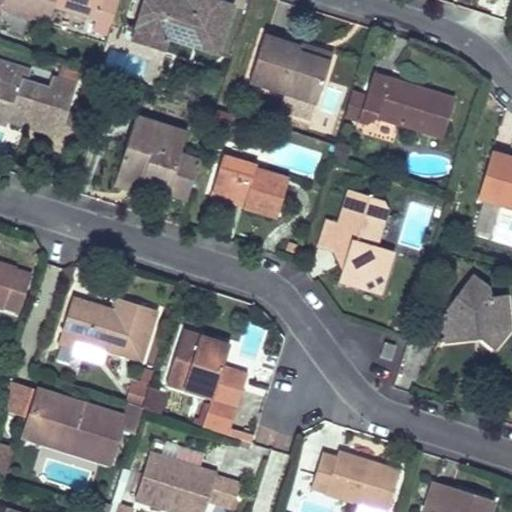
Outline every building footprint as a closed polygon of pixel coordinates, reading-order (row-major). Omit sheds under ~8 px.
[(3,0),(1,8),(48,23),(54,1),(98,16),(102,0),(3,0)] [(117,0),(102,0),(98,16),(93,28),(107,34),(117,0)] [(190,0),(189,3),(179,0),(143,0),(135,27),(166,37),(217,54),(231,8),(209,0),(190,0)] [(333,46),(264,24),(245,85),(315,106),(333,46)] [(166,37),(135,27),(132,39),(163,49),(166,37)] [(28,73),(0,63),(0,111),(9,115),(7,121),(51,134),(56,119),(64,121),(75,87),(50,79),(46,90),(25,83),(28,73)] [(415,87),(369,73),(362,98),(376,104),(382,85),(413,94),(415,87)] [(452,98),(415,87),(413,94),(382,85),(376,104),(371,119),(439,141),(452,98)] [(9,115),(0,111),(0,125),(5,127),(7,121),(9,115)] [(186,134),(133,118),(114,178),(140,186),(141,180),(168,189),(178,156),(186,134)] [(511,159),(488,152),(474,198),(511,208),(511,159)] [(197,162),(178,156),(168,189),(141,180),(140,186),(185,200),(197,162)] [(252,167),(217,156),(208,189),(242,199),(240,209),(273,219),(285,181),(251,171),(252,167)] [(140,186),(114,178),(112,184),(138,193),(140,186)] [(242,199),(208,189),(205,198),(240,209),(242,199)] [(377,202),(346,191),(335,224),(325,222),(317,247),(326,250),(340,245),(345,247),(339,268),(335,282),(357,289),(362,272),(371,268),(383,272),(390,250),(372,245),(381,213),(374,210),(377,202)] [(340,245),(326,250),(339,268),(345,247),(340,245)] [(46,265),(41,286),(56,290),(61,269),(46,265)] [(30,277),(15,272),(15,271),(0,266),(0,309),(3,311),(3,310),(18,315),(30,277)] [(377,295),(383,272),(371,268),(362,272),(357,289),(377,295)] [(486,290),(470,276),(437,317),(441,343),(456,342),(455,335),(470,334),(475,340),(492,354),(507,336),(504,301),(487,302),(486,290)] [(113,310),(71,297),(57,344),(73,349),(75,343),(141,364),(158,310),(126,301),(123,313),(113,310)] [(126,301),(118,298),(113,310),(123,313),(126,301)] [(229,346),(181,330),(164,383),(203,396),(236,407),(241,391),(217,383),(222,368),(229,346)] [(470,334),(455,335),(456,342),(475,340),(470,334)] [(393,347),(384,344),(379,358),(388,360),(393,347)] [(246,376),(222,368),(217,383),(241,391),(246,376)] [(37,394),(29,391),(15,436),(73,454),(78,440),(27,424),(37,394)] [(121,420),(37,394),(27,424),(78,440),(73,454),(108,464),(121,420)] [(227,436),(236,407),(203,396),(194,425),(227,436)] [(133,435),(137,407),(125,406),(121,433),(133,435)] [(0,477),(4,479),(11,448),(0,445),(0,477)] [(184,464),(148,452),(146,461),(181,472),(184,464)] [(385,511),(399,472),(336,452),(335,456),(321,452),(309,489),(381,511),(385,511)] [(203,511),(215,473),(184,464),(181,472),(146,461),(134,501),(165,511),(203,511)] [(489,511),(493,501),(434,481),(424,511),(489,511)]
